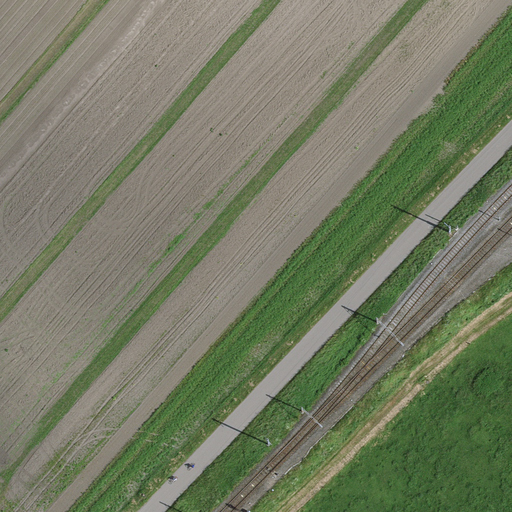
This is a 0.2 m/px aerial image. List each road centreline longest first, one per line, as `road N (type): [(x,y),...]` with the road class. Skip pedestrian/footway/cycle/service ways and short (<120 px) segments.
road 1 (unclassified): [(150,511),(511,136)]
road 2 (track): [(279,511),(511,263)]
